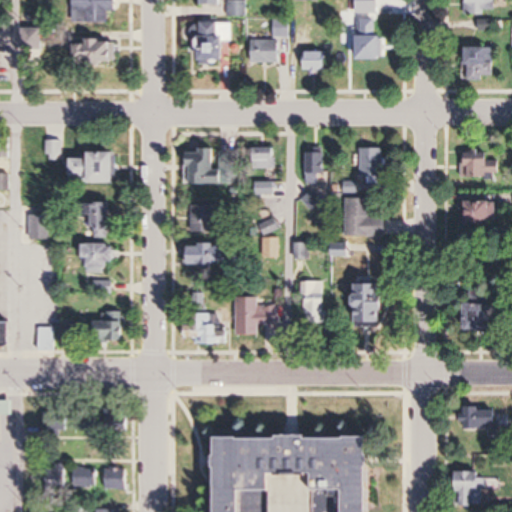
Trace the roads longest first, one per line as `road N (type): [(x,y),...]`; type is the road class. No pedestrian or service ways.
road 1 (residential): [(430,0),(425,511)]
road 2 (residential): [(152,511),(155,0)]
road 3 (residential): [(511,116),(0,115)]
road 4 (residential): [(511,373),(0,374)]
